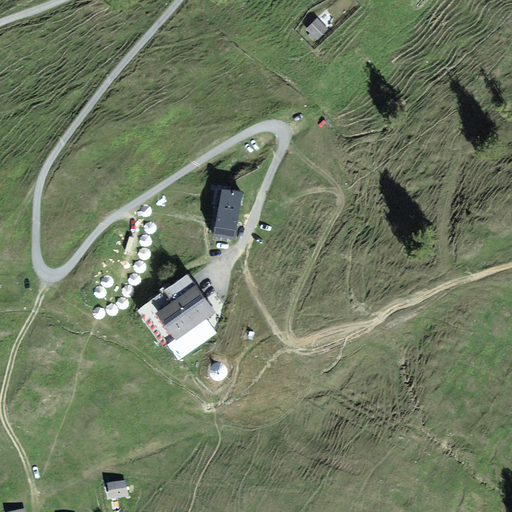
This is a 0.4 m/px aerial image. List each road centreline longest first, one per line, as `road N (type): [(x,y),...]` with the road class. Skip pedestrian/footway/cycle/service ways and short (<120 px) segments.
road 1 (residential): [(189,0),(51,162),(47,252),(52,263),(73,267),(90,233),(159,181),(248,127),(276,124),(284,145),(224,281)]
road 2 (track): [(228,272),(269,329),(312,354),(370,340),(456,278)]
road 3 (track): [(62,268),(17,347),(3,403),(35,485),(37,511)]
